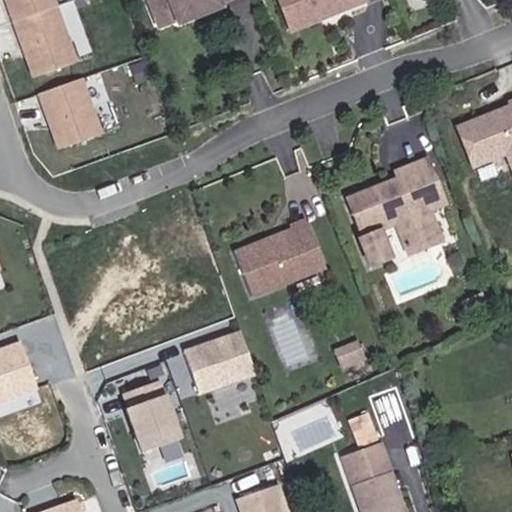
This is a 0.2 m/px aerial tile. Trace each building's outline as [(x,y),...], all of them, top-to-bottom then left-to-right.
[(49,0),(0,0),(30,79),(72,64),(49,0)] [(226,0),(147,0),(158,27),(176,20),(178,24),(220,7),(218,3),(226,0)] [(364,0),(277,0),(291,32),(366,2),(364,0)] [(99,137),(79,80),(32,97),(53,153),(99,137)] [(511,102),(510,103),(511,107),(458,128),(473,166),(506,153),(511,169),(511,102)] [(397,179),(346,199),(361,236),(357,237),(368,265),(389,257),(379,231),(395,225),(405,251),(423,244),(424,249),(442,242),(430,211),(445,205),(427,159),(394,172),(397,179)] [(325,267),(306,220),(290,227),(291,231),(293,235),(270,244),(268,240),(234,253),(251,297),(325,267)] [(270,244),(293,235),(291,231),(268,240),(270,244)] [(424,249),(423,244),(405,251),(407,256),(424,249)] [(486,307),(481,296),(466,303),(471,314),(486,307)] [(255,374),(241,333),(218,341),(219,343),(212,345),(211,343),(184,352),(198,394),(255,374)] [(19,342),(0,348),(0,397),(34,386),(19,342)] [(360,356),(355,342),(335,350),(340,364),(360,356)] [(342,369),(362,360),(360,356),(340,364),(342,369)] [(179,439),(157,381),(123,394),(128,408),(125,409),(131,425),(134,424),(137,431),(134,432),(142,453),(179,439)] [(362,446),(382,438),(372,411),(352,419),(362,446)] [(402,511),(390,474),(380,446),(343,459),(353,487),(361,511),(402,511)] [(286,511),(277,484),(237,498),(241,511),(286,511)] [(81,511),(77,498),(36,511),(81,511)]
